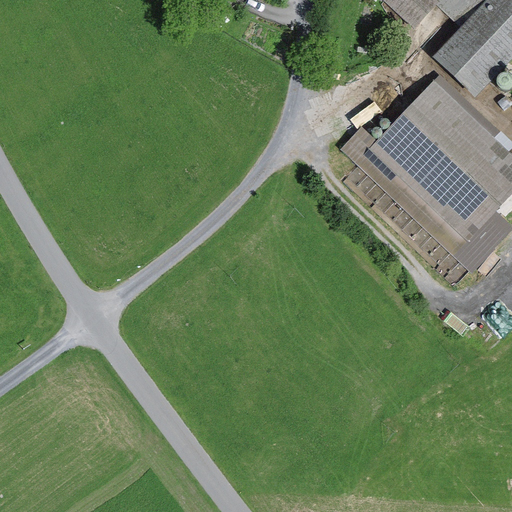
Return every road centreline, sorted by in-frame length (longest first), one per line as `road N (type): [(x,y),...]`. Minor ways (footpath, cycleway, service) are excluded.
road 1 (track): [(308,0),(294,96),(265,160),(198,232),(0,383)]
road 2 (tertiary): [(0,170),(89,318),(237,511)]
